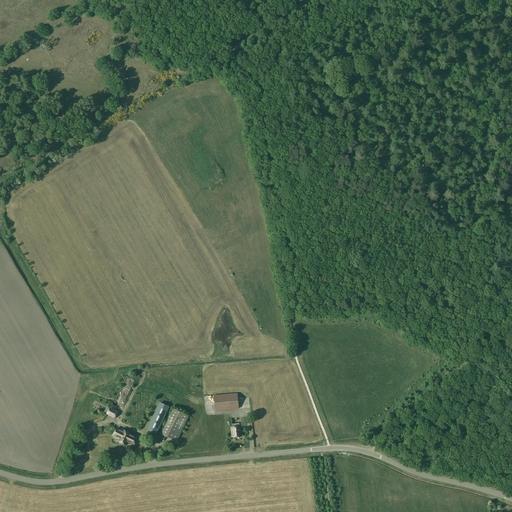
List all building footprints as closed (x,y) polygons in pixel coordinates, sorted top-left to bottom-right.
[(214,396),(215,411),(239,408),(238,393),(214,396)] [(168,406),(160,403),(146,432),(155,436),(168,406)] [(107,414),(115,418),(118,412),(110,408),(107,413),(107,414)] [(140,431),(147,417),(133,409),(125,423),(140,431)] [(188,416),(173,409),(161,436),(176,443),(188,416)] [(231,427),(232,431),(232,437),(241,436),(240,426),(239,426),(239,423),(232,424),(232,427),(231,427)] [(113,435),(119,438),(118,441),(126,445),(131,434),(123,430),(122,431),(116,428),(113,435)]
